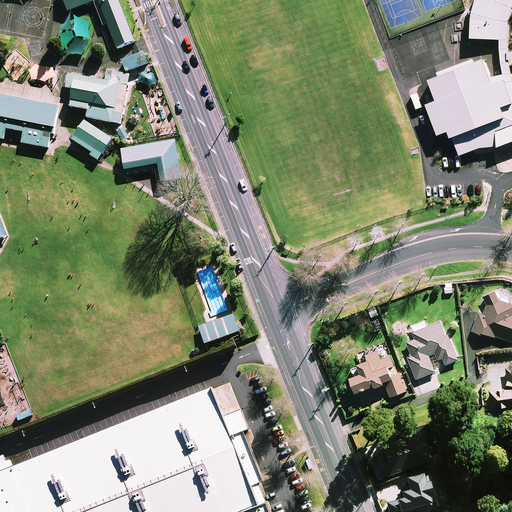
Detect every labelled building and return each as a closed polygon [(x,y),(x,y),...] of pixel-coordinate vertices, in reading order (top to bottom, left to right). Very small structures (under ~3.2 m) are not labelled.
[(117,51),(135,44),(117,0),(62,0),(68,14),(98,3),(117,51)] [(475,0),(474,14),(473,34),(508,35),(507,24),(509,9),(511,0),(475,0)] [(497,79),(491,63),(487,64),(484,57),(432,78),(440,99),(427,104),(440,135),(453,129),(463,152),(511,137),(511,84),(508,75),(497,79)] [(48,83),(55,80),(56,70),(31,68),(30,82),(48,83)] [(157,82),(145,69),(138,77),(150,89),(157,82)] [(122,85),(67,74),(61,107),(116,117),(122,85)] [(60,108),(0,96),(0,140),(5,141),(6,132),(24,135),(23,144),(52,149),(60,108)] [(114,140),(84,121),(73,138),(102,158),(114,140)] [(125,128),(117,132),(122,143),(130,139),(125,128)] [(159,181),(183,177),(178,142),(123,150),(126,172),(157,168),(159,181)] [(455,287),(446,287),(447,296),(455,296),(455,287)] [(486,337),(486,336),(496,339),(497,338),(511,342),(511,305),(500,301),(496,293),(485,298),(488,307),(485,315),(480,314),(474,333),(486,337)] [(378,308),(368,311),(371,320),(381,317),(378,308)] [(240,333),(234,315),(199,328),(206,346),(240,333)] [(447,336),(442,323),(428,328),(415,333),(413,334),(416,340),(408,343),(413,356),(408,357),(417,380),(436,373),(430,357),(436,354),(439,361),(444,359),(447,366),(459,361),(449,335),(447,336)] [(359,396),(377,388),(378,391),(387,387),(392,399),(409,392),(400,373),(393,376),(391,370),(395,368),(391,357),(383,360),(379,351),(366,357),(369,363),(359,367),(363,376),(353,380),(359,396)] [(511,369),(507,370),(510,390),(491,392),(494,411),(511,408),(511,369)] [(11,472),(5,457),(0,459),(0,511),(267,511),(247,462),(261,456),(233,388),(217,394),(217,392),(11,472)] [(434,461),(422,428),(382,443),(394,476),(434,461)]
